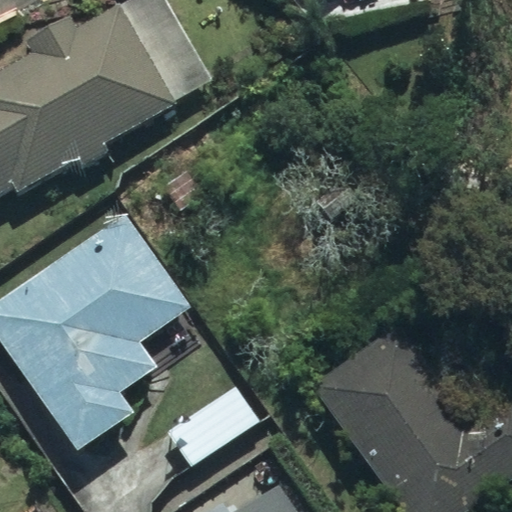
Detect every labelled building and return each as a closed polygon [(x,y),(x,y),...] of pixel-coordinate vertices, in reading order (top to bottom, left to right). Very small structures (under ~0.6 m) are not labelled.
[(0,203),(14,196),(19,204),(80,170),(85,178),(112,162),(108,155),(179,115),(175,108),(214,86),(166,0),(140,0),(79,34),(71,20),(18,50),(29,70),(0,86),(0,203)] [(126,217),(0,310),(0,347),(83,459),(135,421),(123,404),(159,377),(142,353),(197,312),(126,217)] [(405,335),(315,396),(392,511),(498,511),(511,503),(511,395),(466,426),(405,335)] [(237,392),(169,435),(193,473),(261,430),(237,392)] [(297,511),(284,491),(253,511),(297,511)]
